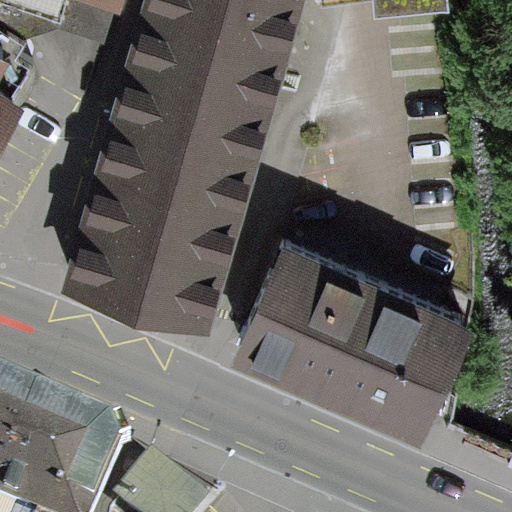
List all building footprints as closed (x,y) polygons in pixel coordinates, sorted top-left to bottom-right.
[(0,0),(0,145),(25,106),(0,91),(0,80),(12,59),(0,52),(0,0),(15,0),(60,18),(67,0),(92,0),(123,12),(126,0),(0,0)] [(138,0),(58,279),(204,322),(298,0),(138,0)] [(465,307),(294,235),(247,345),(323,377),(418,417),(465,307)] [(0,371),(0,502),(14,509),(12,511),(89,511),(119,439),(104,412),(0,371)] [(191,511),(211,489),(155,445),(115,491),(141,511),(191,511)]
